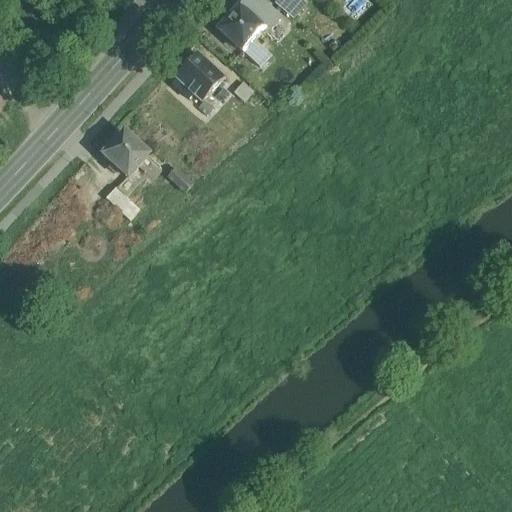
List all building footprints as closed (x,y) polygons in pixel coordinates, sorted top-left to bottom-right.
[(306,6),(299,0),(279,0),(275,6),(292,21),(306,6)] [(265,17),(250,4),(243,12),(258,25),(265,17)] [(243,12),(241,10),(220,34),(245,56),(266,32),(258,25),(243,12)] [(223,82),(197,59),(177,82),(203,105),(223,82)] [(151,158),(125,135),(105,158),(131,180),(151,158)] [(141,214),(117,191),(107,201),(130,225),(141,214)]
